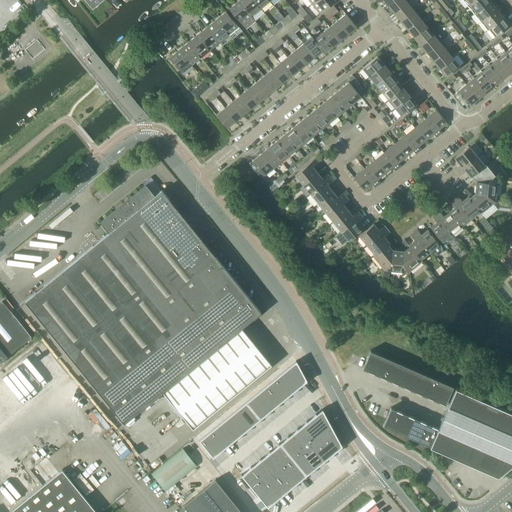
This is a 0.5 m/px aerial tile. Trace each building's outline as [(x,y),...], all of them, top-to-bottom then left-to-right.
[(236,3),(229,8),(241,24),(246,29),(256,21),(251,16),(238,0),(237,0),(236,0),(234,0),(234,1),(236,3)] [(238,0),(251,16),(261,8),(254,0),(238,0)] [(254,0),(261,8),(270,1),(269,0),(254,0)] [(316,0),(312,4),(320,13),(335,1),(334,0),(316,0)] [(405,0),(396,0),(389,6),(396,14),(408,4),(405,0)] [(446,0),(443,0),(440,2),(447,10),(450,8),(452,6),(446,0)] [(490,0),(475,0),(470,5),(476,13),(491,1),(490,0)] [(491,1),(476,13),(483,21),(497,8),(491,1)] [(408,4),(396,14),(402,22),(415,12),(408,4)] [(497,8),(483,21),(489,28),(504,16),(497,8)] [(217,14),(215,16),(216,17),(215,18),(229,34),(239,27),(226,11),(219,16),(217,14)] [(415,12),(402,22),(408,30),(421,19),(415,12)] [(338,20),(349,32),(356,27),(346,14),(338,20)] [(489,28),(487,30),(494,38),(510,24),(504,16),(489,28)] [(213,22),(207,27),(220,42),(223,46),(232,38),(229,34),(215,18),(214,19),(213,18),(211,19),(213,22)] [(421,19),(408,30),(415,38),(428,27),(421,19)] [(341,39),(349,32),(338,20),(330,26),(341,39)] [(333,45),(341,39),(330,26),(322,33),(333,45)] [(199,29),(197,31),(198,32),(197,33),(210,49),(220,42),(207,27),(201,32),(199,29)] [(428,27),(415,38),(421,46),(434,35),(428,27)] [(292,30),(288,33),(293,40),(298,36),(296,33),(292,30)] [(194,37),(188,42),(201,57),(210,49),(197,33),(196,34),(195,33),(193,35),(194,37)] [(326,51),(333,45),(322,33),(315,39),(326,51)] [(434,35),(421,46),(428,54),(441,44),(434,35)] [(326,51),(315,39),(314,39),(312,36),(304,43),(315,55),(321,50),(324,53),(326,51)] [(476,39),(473,42),(479,50),(482,47),(476,39)] [(180,44),(178,46),(179,47),(178,48),(192,65),(201,57),(188,42),(182,47),(180,44)] [(307,62),(315,55),(304,43),(296,49),(307,62)] [(441,44),(428,54),(434,62),(447,51),(441,44)] [(176,52),(169,57),(182,73),(192,65),(178,48),(177,49),(176,48),(174,50),(176,52)] [(299,68),(307,62),(296,49),(288,56),(299,68)] [(477,52),(475,49),(472,51),(467,55),(470,58),(477,52)] [(447,51),(434,62),(440,69),(453,59),(447,51)] [(511,60),(505,52),(497,58),(509,73),(511,70),(511,60)] [(291,75),(299,68),(288,56),(280,62),(291,75)] [(369,76),(384,65),(377,56),(362,68),(369,76)] [(497,58),(489,65),(501,79),(509,73),(497,58)] [(453,59),(440,69),(446,77),(459,66),(453,59)] [(283,81),(291,75),(280,62),(272,69),(283,81)] [(376,84),(391,72),(384,65),(369,76),(376,84)] [(489,65),(481,71),(493,86),(501,79),(489,65)] [(275,88),(283,81),(272,69),(264,75),(275,88)] [(481,71),(474,78),(486,92),(493,86),(481,71)] [(382,92),(397,80),(391,72),(376,84),(382,92)] [(352,74),(349,77),(353,82),(356,87),(360,84),(356,80),(352,74)] [(267,94),(275,88),(264,75),(256,82),(267,94)] [(474,78),(465,84),(478,99),(486,92),(474,78)] [(389,100),(403,88),(397,80),(382,92),(389,100)] [(340,88),(352,103),(360,96),(349,81),(340,88)] [(264,96),(267,94),(256,82),(250,87),(261,100),(264,96)] [(201,84),(194,90),(198,96),(206,89),(202,85),(201,84)] [(465,84),(457,91),(462,96),(467,102),(469,105),(478,99),(465,84)] [(252,106),(261,100),(250,87),(241,94),(252,106)] [(344,109),(352,103),(340,88),(332,95),(334,96),(344,109)] [(409,96),(410,96),(403,88),(389,100),(395,108),(409,96)] [(244,113),(252,106),(241,94),(233,101),(244,113)] [(424,94),(417,100),(419,102),(426,97),(424,94)] [(336,116),(344,109),(334,96),(332,95),(324,101),(336,116)] [(409,96),(395,108),(402,116),(417,104),(410,96),(409,96)] [(467,102),(462,96),(458,99),(463,105),(467,102)] [(236,119),(244,113),(233,101),(225,107),(236,119)] [(328,122),(336,116),(324,101),(317,108),(328,122)] [(227,127),(236,119),(225,107),(216,114),(227,127)] [(320,129),(328,122),(317,108),(309,114),(320,129)] [(382,111),(378,114),(382,119),(386,116),(387,115),(389,113),(386,108),(383,111),(383,110),(382,111)] [(428,116),(439,129),(447,122),(436,109),(428,116)] [(313,135),(320,129),(309,114),(301,120),(313,135)] [(442,132),(439,129),(428,116),(418,125),(429,137),(433,134),(436,137),(442,132)] [(305,141),(313,135),(301,120),(293,127),(305,141)] [(419,146),(429,137),(418,125),(407,133),(419,146)] [(297,148),(305,141),(293,127),(285,133),(297,148)] [(289,154),(297,148),(285,133),(277,140),(289,154)] [(422,149),(419,146),(407,133),(395,143),(407,156),(413,151),(416,154),(422,149)] [(281,161),(289,154),(277,140),(269,146),(281,161)] [(399,162),(407,156),(395,143),(385,151),(400,167),(401,166),(399,162)] [(273,167),(281,161),(269,146),(261,153),(273,167)] [(460,164),(454,168),(457,172),(477,156),(469,146),(455,157),(460,164)] [(395,171),(400,167),(385,151),(376,159),(388,171),(393,167),(395,171)] [(265,174),(273,167),(261,153),(253,160),(254,161),(265,174)] [(477,156),(457,172),(460,175),(466,171),(470,177),(486,164),(485,164),(484,165),(478,157),(477,156)] [(303,184),(317,173),(312,167),(318,162),(315,158),(295,174),(303,184)] [(378,179),(388,171),(376,159),(365,168),(380,183),(381,183),(378,179)] [(253,160),(249,163),(250,164),(253,168),(254,169),(259,175),(261,173),(252,163),(254,161),(253,160)] [(470,177),(465,181),(467,184),(474,178),(477,182),(486,184),(496,176),(486,164),(470,177)] [(375,187),(380,183),(365,168),(354,177),(364,190),(372,184),(375,187)] [(311,193),(330,178),(327,174),(322,178),(317,173),(303,184),(311,193)] [(151,176),(143,183),(145,185),(154,196),(162,189),(151,176)] [(477,182),(475,193),(485,194),(491,200),(493,202),(497,199),(495,196),(501,195),(502,185),(496,182),(493,179),(496,176),(486,184),(477,182)] [(318,203),(333,191),(328,185),(333,181),(330,178),(311,193),(318,203)] [(154,196),(145,185),(100,221),(110,232),(25,300),(124,422),(163,390),(192,426),(271,363),(241,327),(261,311),(162,189),(154,196)] [(466,190),(464,191),(468,197),(481,212),(486,219),(498,209),(493,202),(491,200),(485,194),(475,193),(472,196),(467,190),(466,190)] [(326,212),(345,196),(342,193),(337,197),(333,191),(318,203),(326,212)] [(334,221),(348,210),(343,204),(348,200),(345,196),(326,212),(334,221)] [(458,196),(455,199),(470,218),(479,211),(480,212),(481,212),(468,197),(462,201),(458,196)] [(455,207),(450,212),(461,226),(470,218),(455,199),(451,202),(455,207)] [(341,231),(361,215),(358,211),(352,216),(348,210),(334,221),(341,231)] [(439,211),(436,214),(452,233),(453,232),(460,226),(461,226),(450,212),(444,216),(439,211)] [(437,222),(431,227),(442,241),(452,233),(436,214),(433,217),(437,222)] [(361,215),(341,231),(349,240),(363,229),(358,223),(363,218),(361,215)] [(374,224),(360,235),(368,245),(387,229),(384,226),(379,230),(374,224)] [(387,229),(368,245),(375,254),(373,255),(374,255),(389,243),(384,237),(390,233),(387,229)] [(417,229),(414,232),(429,251),(430,250),(432,253),(436,256),(441,255),(443,251),(441,246),(439,243),(428,229),(422,235),(417,229)] [(415,240),(409,245),(422,260),(421,258),(429,251),(414,232),(411,235),(415,240)] [(389,243),(374,255),(384,268),(392,260),(393,250),(390,247),(396,242),(396,240),(394,239),(389,243)] [(404,251),(402,261),(409,270),(422,260),(409,245),(405,240),(403,241),(403,243),(407,249),(404,251)] [(392,260),(384,268),(386,266),(390,270),(403,271),(407,268),(409,270),(402,261),(404,251),(393,250),(392,260)] [(24,326),(2,300),(0,301),(0,361),(24,343),(32,336),(24,326)] [(511,464),(511,412),(371,350),(363,369),(448,406),(444,415),(438,428),(391,407),(383,426),(498,476),(511,464)] [(297,361),(199,440),(214,458),(308,381),(297,361)] [(323,410),(242,476),(268,508),(343,446),(323,410)] [(96,511),(62,469),(10,511),(96,511)] [(189,511),(242,511),(215,479),(183,505),(189,511)]
